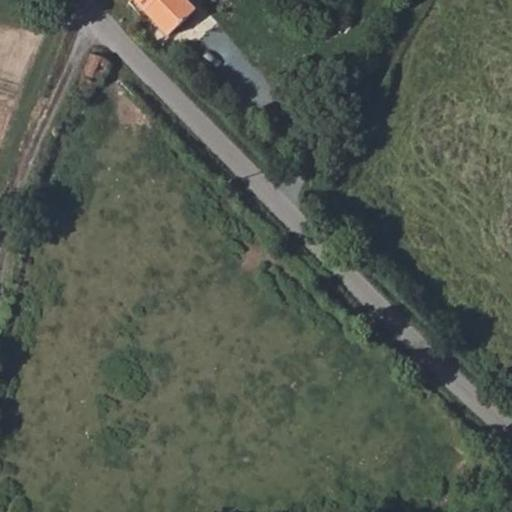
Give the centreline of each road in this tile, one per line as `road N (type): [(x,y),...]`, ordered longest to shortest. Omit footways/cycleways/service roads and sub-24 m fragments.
road 1 (unclassified): [(95,16),(511,433)]
road 2 (unclassified): [(0,260),(18,181),(95,16)]
